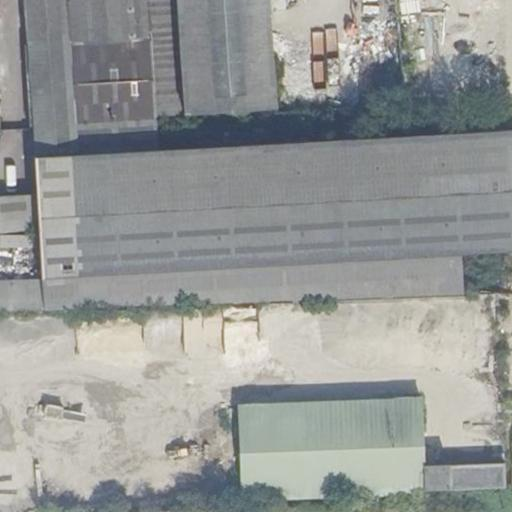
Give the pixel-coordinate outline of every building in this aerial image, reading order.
[(22,0),(26,49),(32,124),(34,153),(157,146),(155,117),(155,111),(150,35),(72,39),(71,20),(149,14),(147,0),(22,0)] [(147,0),(149,14),(150,35),(155,111),(275,106),(267,0),(147,0)] [(424,0),(385,0),(387,19),(426,15),(424,0)] [(150,35),(149,14),(71,20),(72,39),(150,35)] [(511,253),(511,126),(387,133),(209,142),(157,146),(34,153),(37,190),(40,225),(43,275),(46,307),(147,303),(210,300),(316,297),(398,294),(465,291),(465,256),(511,253)] [(37,190),(0,192),(0,226),(40,225),(37,190)] [(0,308),(46,307),(43,275),(0,277),(0,308)] [(426,468),(425,401),(397,401),(302,403),(241,404),(241,428),(242,496),(290,495),(424,492),(507,491),(506,468),(426,468)]
